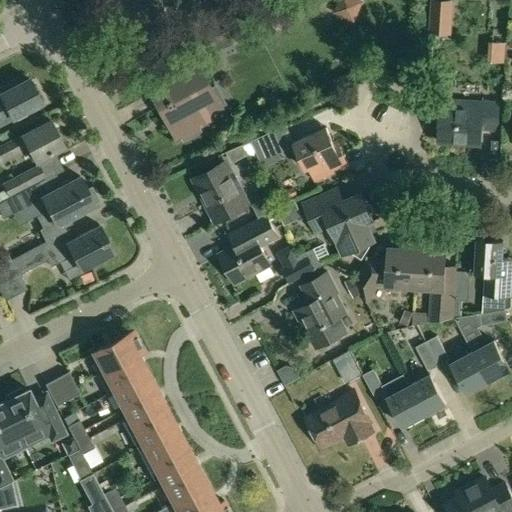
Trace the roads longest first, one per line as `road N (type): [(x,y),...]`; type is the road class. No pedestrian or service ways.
road 1 (residential): [(180,270),(48,21)]
road 2 (residential): [(307,511),(180,270)]
road 3 (residential): [(329,511),(511,424)]
road 4 (residential): [(0,353),(180,270)]
road 5 (residential): [(511,204),(495,189),(439,185),(412,145)]
